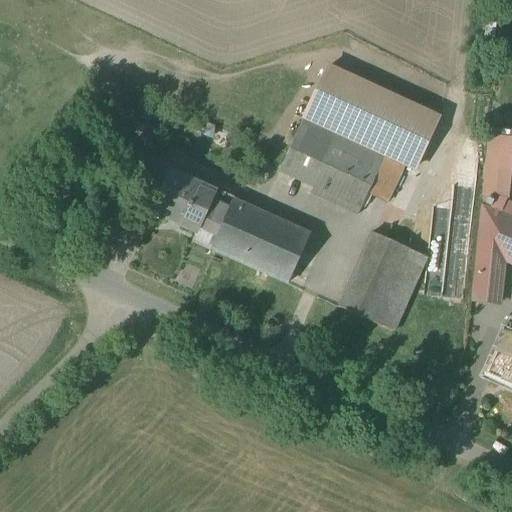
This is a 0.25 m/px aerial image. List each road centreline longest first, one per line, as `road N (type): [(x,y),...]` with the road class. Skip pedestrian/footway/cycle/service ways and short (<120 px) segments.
road 1 (unclassified): [(116,289),(511,473)]
road 2 (unclassified): [(116,289),(86,342),(0,427)]
road 3 (unclassified): [(0,234),(116,289)]
